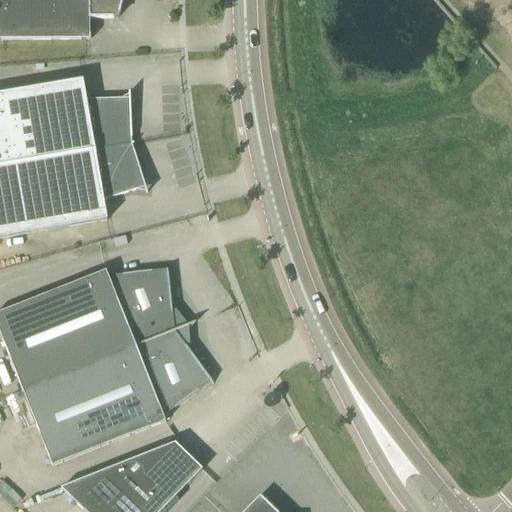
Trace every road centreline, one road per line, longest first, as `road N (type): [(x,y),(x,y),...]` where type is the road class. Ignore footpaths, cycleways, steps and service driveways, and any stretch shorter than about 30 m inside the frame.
road 1 (secondary): [(324,341),(289,256),(253,109),(244,0)]
road 2 (secondary): [(460,511),(324,341)]
road 3 (secondary): [(324,341),(372,448),(414,511)]
